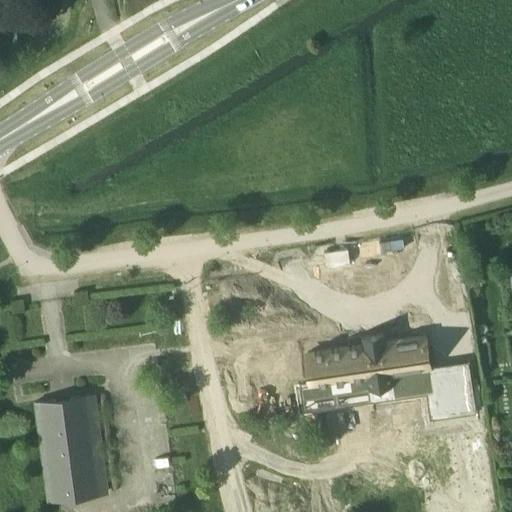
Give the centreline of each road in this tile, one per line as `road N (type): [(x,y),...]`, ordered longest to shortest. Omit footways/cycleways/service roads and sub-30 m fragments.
road 1 (residential): [(511,189),(319,232),(43,267),(23,263),(0,215)]
road 2 (secondary): [(0,138),(237,0)]
